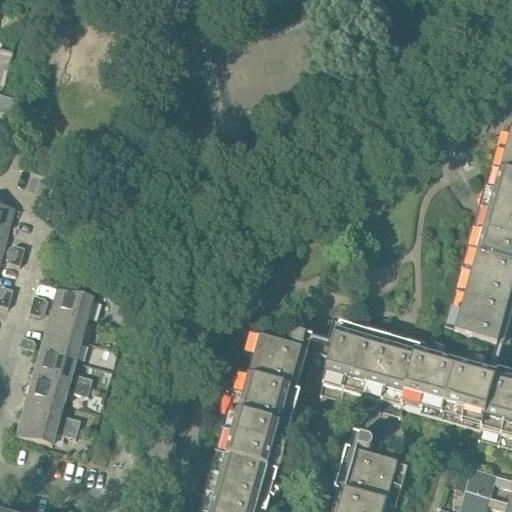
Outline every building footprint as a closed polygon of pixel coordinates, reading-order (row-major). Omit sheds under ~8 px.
[(410,34),(406,16),(404,16),(394,18),(398,37),(409,34),(410,34)] [(10,117),(14,102),(6,100),(2,114),(10,117)] [(237,127),(223,130),(226,144),(240,141),(237,127)] [(458,360),(502,372),(505,363),(511,338),(511,139),(501,136),(445,335),(465,341),(461,350),(458,360)] [(14,213),(0,208),(0,233),(8,235),(14,213)] [(7,257),(21,261),(24,253),(13,250),(8,252),(7,257)] [(21,261),(7,257),(6,262),(8,267),(19,270),(21,261)] [(0,300),(10,303),(12,294),(1,291),(0,291),(0,300)] [(58,293),(51,315),(88,325),(94,303),(58,293)] [(10,303),(0,300),(0,309),(7,312),(10,303)] [(32,309),(46,313),(47,307),(46,303),(34,300),(32,309)] [(46,313),(32,309),(29,318),(41,321),(44,319),(46,313)] [(82,345),(88,325),(51,315),(46,335),(82,345)] [(511,374),(502,372),(458,360),(428,351),(431,341),(412,336),(409,346),(329,324),(322,345),(298,338),(296,338),(294,338),(292,339),(291,341),(291,342),(290,344),(291,346),(292,347),(293,349),(295,349),(303,352),(302,356),(313,360),(315,355),(331,360),(322,390),(511,443),(511,374)] [(76,367),(80,353),(82,345),(46,335),(40,356),(76,367)] [(20,350),(34,354),(36,349),(34,344),(23,341),(20,350)] [(313,360),(302,356),(250,342),(202,511),(270,511),(277,489),(287,493),(293,474),(282,471),(313,360)] [(40,356),(34,377),(90,393),(92,384),(78,380),(77,382),(72,381),(76,367),(40,356)] [(34,377),(28,398),(64,408),(67,396),(68,393),(74,395),(73,398),(87,402),(90,393),(34,377)] [(28,398),(22,419),(77,434),(80,426),(66,422),(65,423),(60,422),(64,408),(28,398)] [(22,419),(16,440),(52,450),(56,435),(62,436),(61,439),(75,443),(77,434),(22,419)] [(395,511),(407,471),(355,457),(356,452),(365,455),(367,455),(369,454),(370,453),(372,452),(372,451),(372,449),(372,447),(371,445),(370,444),(368,443),(348,438),(326,511),(395,511)] [(453,492),(465,496),(511,509),(511,484),(471,473),(467,487),(455,484),(453,492)] [(511,511),(511,509),(465,496),(460,511),(511,511)]
